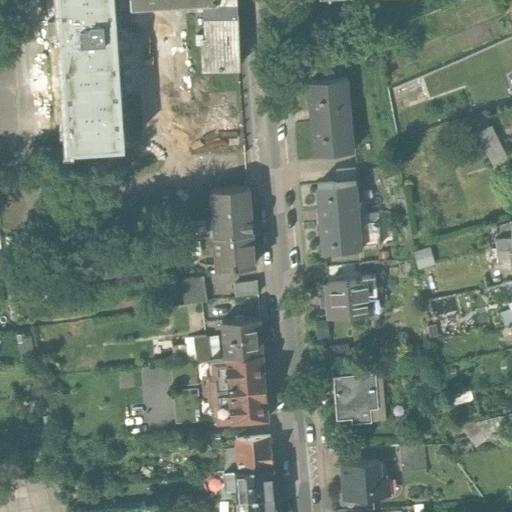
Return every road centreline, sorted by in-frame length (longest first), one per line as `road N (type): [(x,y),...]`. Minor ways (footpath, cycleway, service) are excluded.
road 1 (residential): [(305,511),(262,0)]
road 2 (unknown): [(275,153),(203,158),(157,136),(133,86),(125,0)]
